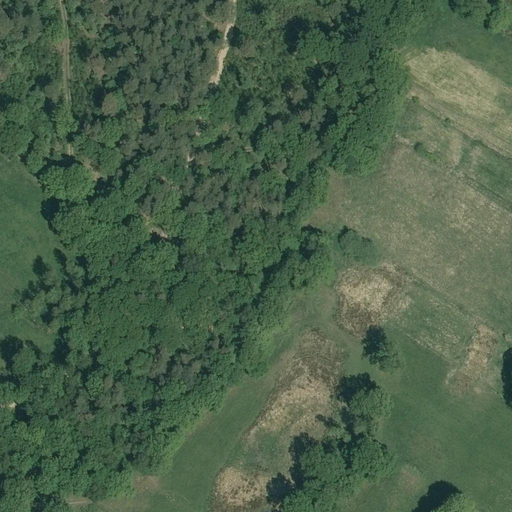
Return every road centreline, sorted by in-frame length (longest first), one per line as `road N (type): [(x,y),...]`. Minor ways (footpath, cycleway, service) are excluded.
road 1 (track): [(98,344),(158,264),(228,0)]
road 2 (track): [(98,344),(98,273),(72,162)]
road 3 (track): [(72,162),(62,0)]
road 4 (track): [(0,408),(72,375),(98,344)]
